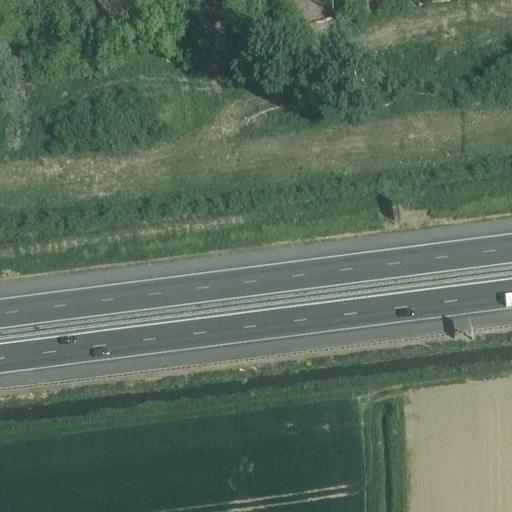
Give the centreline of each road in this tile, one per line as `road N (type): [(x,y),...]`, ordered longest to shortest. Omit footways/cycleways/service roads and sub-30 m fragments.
road 1 (motorway): [(0,359),(511,294)]
road 2 (motorway): [(511,248),(0,313)]
